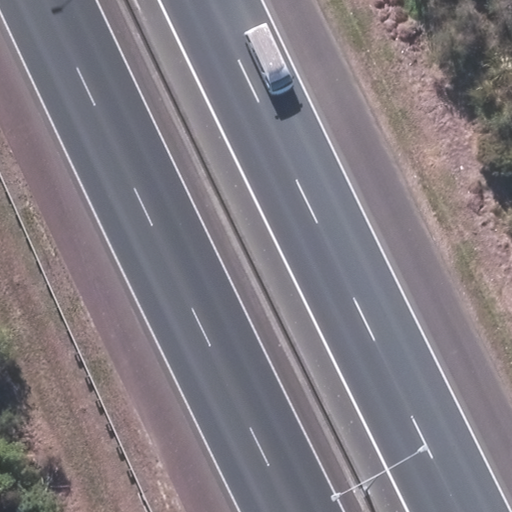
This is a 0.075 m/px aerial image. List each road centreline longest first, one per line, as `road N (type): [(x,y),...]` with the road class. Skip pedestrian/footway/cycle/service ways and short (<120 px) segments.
road 1 (motorway): [(202,0),(474,511)]
road 2 (motorway): [(290,511),(39,0)]
